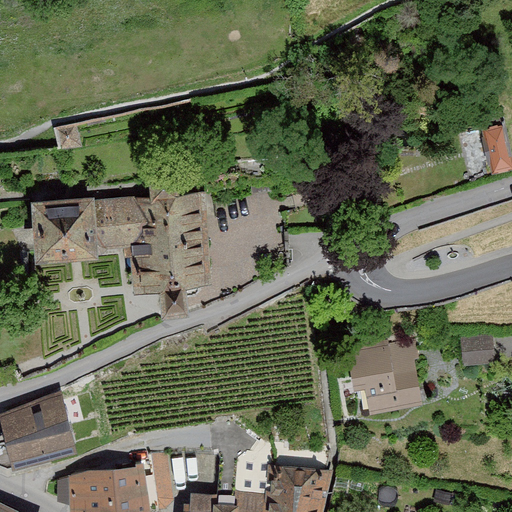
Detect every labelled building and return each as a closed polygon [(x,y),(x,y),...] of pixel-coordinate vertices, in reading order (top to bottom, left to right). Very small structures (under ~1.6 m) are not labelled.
[(502,127),(486,130),(495,172),(511,168),(502,127)] [(94,198),(28,202),(33,259),(37,259),(118,253),(129,252),(132,295),(162,293),(163,316),(191,314),(190,290),(217,288),(210,196),(181,198),(179,173),(151,175),(153,202),(94,206),(94,198)] [(416,338),(348,353),(363,421),(431,406),(416,338)] [(495,342),(461,344),(463,372),(497,370),(495,342)] [(60,396),(0,413),(0,418),(14,467),(75,450),(60,396)] [(322,511),(334,466),(270,462),(266,495),(189,485),(185,511),(322,511)] [(148,464),(68,467),(70,511),(121,511),(149,511),(148,464)] [(0,511),(46,511),(47,509),(0,491),(0,511)]
